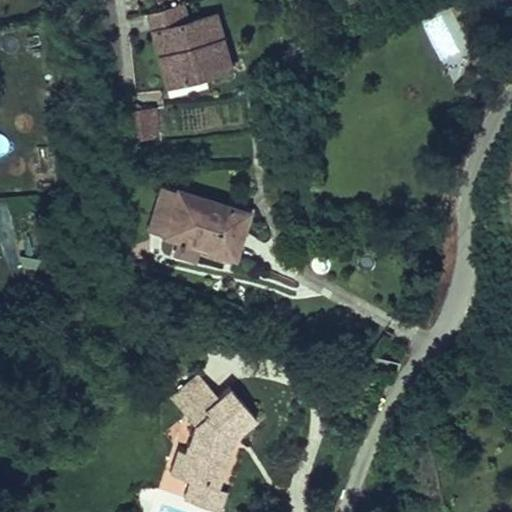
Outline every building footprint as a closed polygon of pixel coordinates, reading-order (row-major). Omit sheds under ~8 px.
[(229,69),(214,16),(185,24),(179,4),(146,14),(151,33),(161,31),(168,54),(158,57),(167,87),(229,69)] [(168,54),(161,31),(151,33),(158,57),(168,54)] [(134,109),(139,140),(161,136),(156,106),(134,109)] [(149,228),(166,232),(178,190),(161,186),(149,228)] [(247,211),(178,190),(166,232),(165,235),(179,239),(175,252),(194,258),(198,245),(233,256),(247,211)] [(228,432),(235,434),(256,416),(229,386),(218,396),(197,372),(170,396),(194,423),(185,452),(178,449),(170,473),(190,480),(217,488),(218,487),(230,449),(223,446),(228,432)] [(235,434),(228,432),(223,446),(230,449),(235,434)] [(217,488),(190,480),(184,499),(220,510),(226,490),(218,487),(217,488)]
